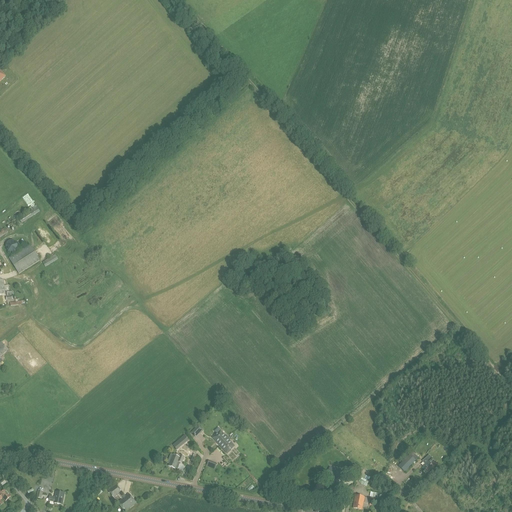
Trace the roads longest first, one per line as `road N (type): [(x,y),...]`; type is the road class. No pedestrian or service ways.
road 1 (track): [(182,0),(511,389)]
road 2 (primary): [(313,511),(0,450)]
